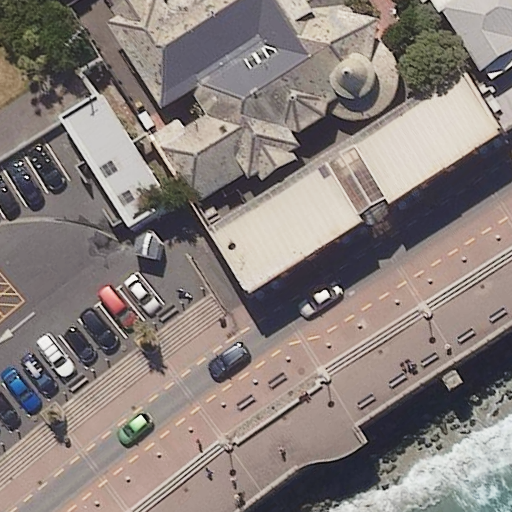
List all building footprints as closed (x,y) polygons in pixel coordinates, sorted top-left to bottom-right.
[(151,136),(197,203),(247,173),(251,178),(260,173),(264,180),(300,160),(295,151),(305,145),(292,130),(301,132),(329,117),(330,108),(335,114),(345,118),(356,120),(368,118),(378,115),(391,105),(399,94),(402,79),(401,64),(396,53),(389,48),(380,43),(381,19),(355,11),(348,0),(171,0),(170,3),(168,0),(127,0),(113,8),(118,17),(109,22),(164,109),(201,86),(196,94),(208,114),(187,127),(181,118),(151,136)] [(500,84),(511,76),(511,0),(440,0),(451,16),(455,14),(500,84)] [(511,135),(474,73),(358,145),(391,198),(396,207),(511,136),(511,135)] [(173,203),(105,97),(66,122),(133,228),(173,203)] [(364,215),(391,198),(358,145),(332,162),(364,215)] [(332,162),(216,234),(254,294),(369,224),(364,215),(332,162)]
